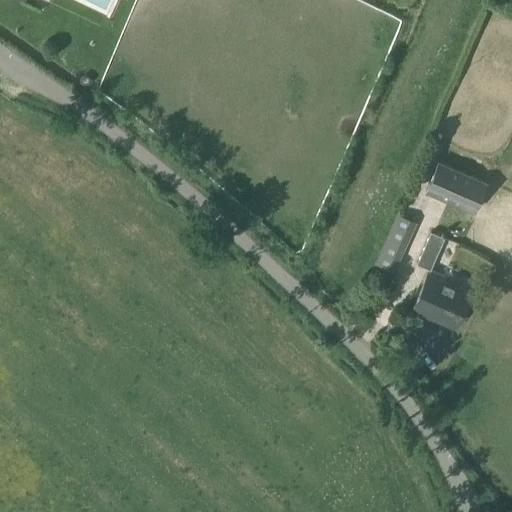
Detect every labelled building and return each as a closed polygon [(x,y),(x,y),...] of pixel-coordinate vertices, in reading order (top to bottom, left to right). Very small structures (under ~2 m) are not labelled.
[(487,182),(437,161),(424,192),(474,213),(487,182)] [(418,220),(400,212),(378,261),(396,269),(400,259),(403,260),(415,232),(413,230),(418,220)] [(429,271),(443,239),(429,232),(415,264),(429,271)] [(412,309),(428,316),(429,312),(457,323),(471,290),(427,272),(412,309)] [(450,349),(440,321),(432,324),(435,332),(422,337),(429,356),(450,349)]
